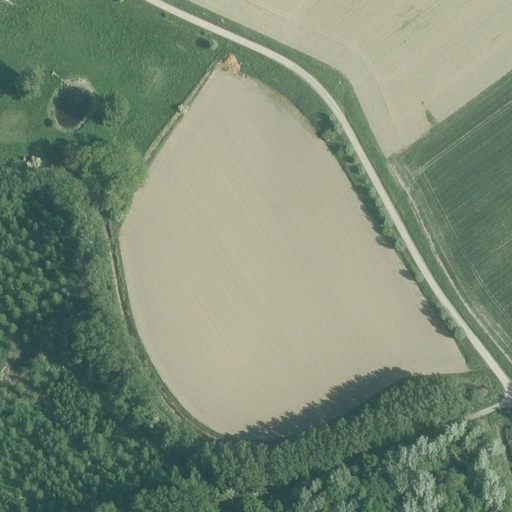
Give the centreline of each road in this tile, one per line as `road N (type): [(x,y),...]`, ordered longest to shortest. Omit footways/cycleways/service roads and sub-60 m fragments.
road 1 (unclassified): [(511,393),(433,286),(315,86),(267,53),(150,0)]
road 2 (unclassified): [(511,401),(234,511)]
